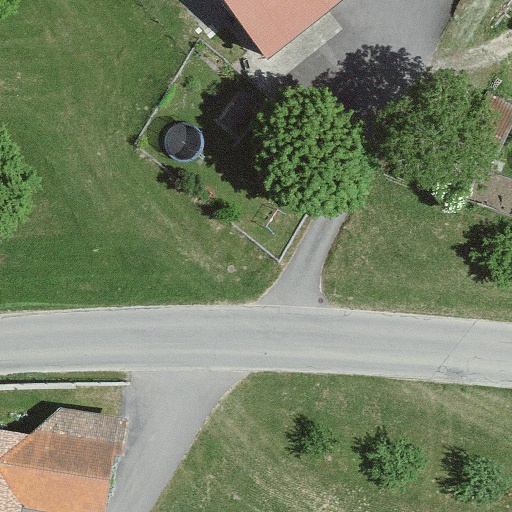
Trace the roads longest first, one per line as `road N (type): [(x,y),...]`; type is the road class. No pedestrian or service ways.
road 1 (tertiary): [(0,347),(160,335),(511,354)]
road 2 (unknown): [(306,337),(330,179),(378,71)]
